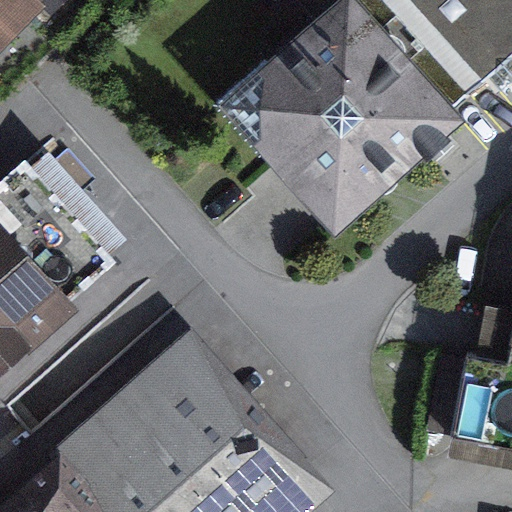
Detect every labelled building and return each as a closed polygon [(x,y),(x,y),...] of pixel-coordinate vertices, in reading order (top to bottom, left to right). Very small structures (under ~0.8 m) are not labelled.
[(0,0),(0,32),(30,0),(0,0)] [(511,39),(511,0),(341,0),(234,92),(340,215),(473,101),(459,85),(511,39)] [(117,253),(29,160),(0,187),(0,375),(87,293),(81,286),(117,253)] [(461,421),(511,430),(511,317),(480,312),(461,421)] [(0,511),(299,511),(325,489),(192,340),(0,510),(0,511)]
